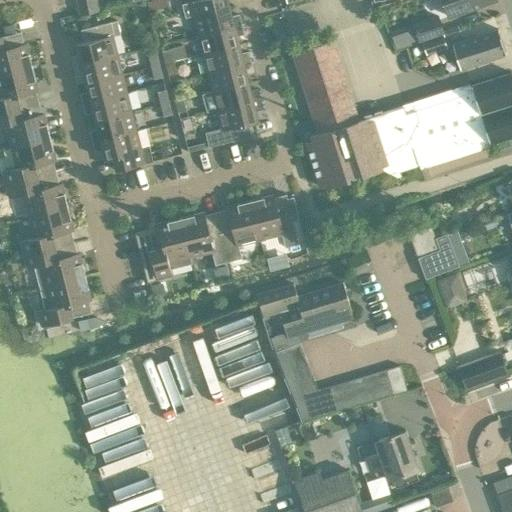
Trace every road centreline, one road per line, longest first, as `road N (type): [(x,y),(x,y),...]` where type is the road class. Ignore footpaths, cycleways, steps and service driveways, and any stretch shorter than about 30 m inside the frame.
road 1 (residential): [(95,211),(289,163),(256,0)]
road 2 (residential): [(95,211),(43,0)]
road 3 (unclassified): [(447,419),(383,258)]
